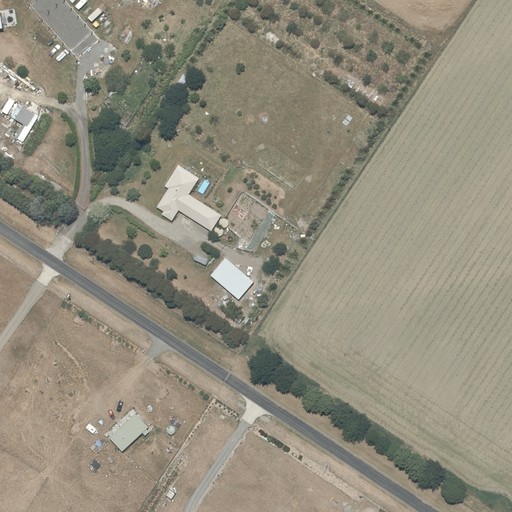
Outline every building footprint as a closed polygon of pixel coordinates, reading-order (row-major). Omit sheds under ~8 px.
[(32,0),(28,4),(76,60),(101,37),(67,0),(32,0)] [(0,29),(8,29),(6,13),(0,13),(0,29)] [(40,114),(43,109),(31,102),(28,107),(22,104),(15,117),(27,124),(25,127),(19,139),(26,143),(27,144),(43,115),(40,114)] [(173,221),(179,210),(211,230),(223,214),(190,194),(199,178),(178,165),(165,185),(169,188),(156,207),(165,211),(163,214),(173,221)] [(254,282),(226,258),(211,275),(239,299),(254,282)] [(123,452),(149,428),(136,413),(110,437),(123,452)]
